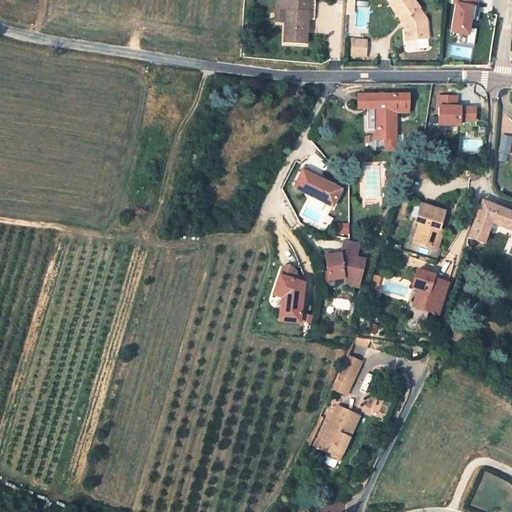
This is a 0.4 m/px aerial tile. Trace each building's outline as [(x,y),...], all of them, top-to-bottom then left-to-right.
[(270,0),(270,6),(280,7),(279,18),(278,41),(295,42),(297,18),(297,0),(270,0)] [(305,0),(297,0),(297,18),(305,17),(305,0)] [(386,0),(393,17),(394,39),(413,39),(411,14),(405,0),(386,0)] [(469,0),(447,0),(447,5),(449,6),(444,34),(461,37),(464,21),(471,22),(472,14),(467,13),(469,0)] [(279,18),(280,7),(270,6),(269,18),(279,18)] [(351,57),(368,57),(368,39),(351,38),(351,57)] [(367,118),(366,139),(392,139),(393,114),(394,108),(404,109),(405,96),(364,95),(364,113),(373,113),(373,118),(367,118)] [(450,99),(431,98),(431,109),(432,109),(432,127),(453,127),(453,122),(468,123),(469,110),(450,109),(450,99)] [(508,163),(511,143),(511,137),(503,135),(497,161),(508,163)] [(396,140),(392,139),(366,139),(361,139),(362,154),(391,154),(396,150),(396,140)] [(398,174),(410,176),(414,160),(402,158),(398,174)] [(300,170),(292,185),(307,193),(305,197),(327,210),(337,193),(315,181),(316,179),(300,170)] [(412,226),(416,227),(421,228),(416,245),(435,250),(440,233),(435,231),(440,211),(418,205),(412,226)] [(483,247),(490,225),(511,230),(511,215),(479,205),(466,242),(483,247)] [(440,211),(435,231),(440,233),(445,213),(440,211)] [(416,245),(421,228),(416,227),(412,244),(416,245)] [(355,246),(341,243),(337,255),(352,259),(355,246)] [(337,255),(323,256),(325,280),(340,279),(355,283),(361,261),(352,259),(337,255)] [(277,277),(299,284),(294,276),(295,272),(281,267),(277,277)] [(409,285),(419,288),(422,278),(429,280),(426,291),(440,295),(445,279),(414,269),(409,285)] [(371,274),(367,287),(375,289),(378,276),(371,274)] [(299,321),(304,285),(299,284),(277,277),(270,295),(282,299),(279,319),(299,321)] [(422,278),(419,288),(413,307),(425,311),(434,314),(440,295),(426,291),(429,280),(422,278)] [(325,280),(325,286),(339,285),(354,289),(355,283),(340,279),(325,280)] [(413,307),(412,307),(409,317),(422,321),(425,311),(413,307)] [(343,390),(352,375),(355,367),(342,361),(330,384),(343,390)] [(314,453),(324,458),(327,452),(338,458),(352,429),(355,424),(350,421),(336,413),(314,453)] [(335,463),(338,458),(327,452),(324,458),(335,463)]
